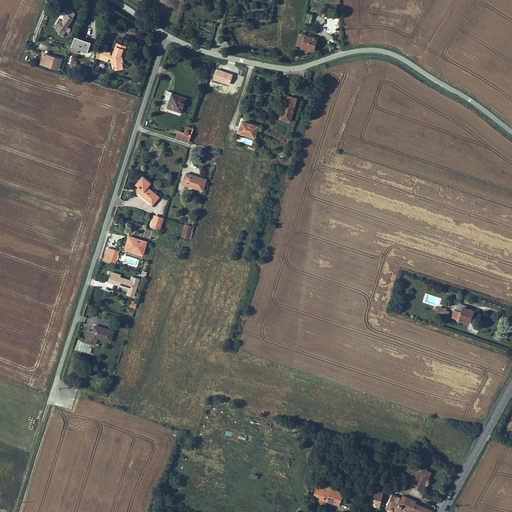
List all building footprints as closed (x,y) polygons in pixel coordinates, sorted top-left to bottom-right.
[(60,25),(58,30),(64,32),(65,28),(71,30),(77,15),(67,11),(65,16),(67,17),(65,21),(59,18),(57,24),(60,25)] [(311,13),(306,11),(302,20),(308,22),(311,13)] [(327,17),(326,33),(337,34),(337,18),(327,17)] [(314,36),(298,32),(294,42),(311,47),(314,36)] [(75,45),(74,46),(75,47),(76,47),(81,49),(86,51),(85,52),(89,54),(90,52),(91,52),(94,43),(78,37),(75,45)] [(129,54),(119,50),(116,60),(116,65),(115,65),(115,75),(124,75),(124,70),(126,70),(126,63),(129,54)] [(58,56),(46,53),(43,63),(62,68),(64,61),(58,58),(58,56)] [(111,68),(114,59),(105,56),(102,65),(111,68)] [(175,100),(172,108),(186,113),(191,99),(177,94),(178,92),(173,90),(170,99),(175,100)] [(293,123),(300,101),(288,97),(281,119),(293,123)] [(247,120),(243,131),(259,137),(262,126),(247,120)] [(194,141),(198,128),(192,126),(190,132),(184,131),(181,137),(194,141)] [(187,173),(184,183),(204,189),(207,179),(187,173)] [(142,180),(147,184),(145,186),(141,190),(155,204),(161,198),(151,188),(156,182),(148,174),(142,180)] [(166,218),(160,216),(157,227),(163,229),(166,218)] [(195,227),(189,225),(185,236),(191,238),(195,227)] [(133,236),(128,249),(145,255),(149,242),(133,236)] [(116,255),(118,249),(112,247),(108,259),(114,261),(115,260),(116,255)] [(118,249),(116,255),(115,260),(114,261),(118,262),(123,251),(118,249)] [(134,281),(130,294),(137,296),(141,283),(134,281)] [(438,306),(436,315),(447,318),(449,309),(438,306)] [(462,307),(458,319),(468,322),(472,310),(462,307)] [(93,331),(89,330),(85,342),(90,343),(92,336),(99,338),(112,341),(115,331),(95,325),(93,331)] [(96,345),(99,338),(92,336),(90,343),(96,345)] [(78,340),(75,350),(90,354),(92,344),(78,340)] [(430,470),(411,464),(406,485),(425,490),(430,470)] [(326,485),(320,483),(314,499),(320,501),(326,485)] [(335,487),(326,485),(320,501),(340,508),(344,495),(333,491),(335,487)] [(383,488),(370,486),(367,505),(380,507),(383,488)] [(391,511),(395,500),(390,498),(385,496),(379,511),(391,511)]
